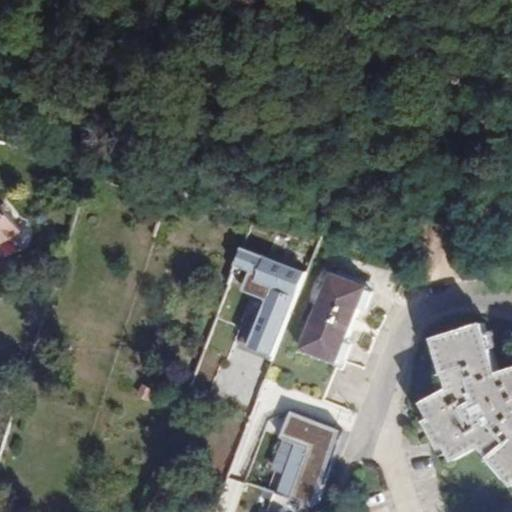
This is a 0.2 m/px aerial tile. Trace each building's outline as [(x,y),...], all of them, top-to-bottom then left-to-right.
[(0,248),(22,233),(0,204),(0,248)] [(275,356),(307,271),(241,246),(232,271),(258,281),(253,293),(269,299),(251,346),(275,356)] [(334,273),(304,348),(339,362),(368,287),(334,273)] [(251,346),(269,299),(253,293),(234,340),(251,346)] [(487,321),(436,337),(452,387),(425,401),(434,417),(428,420),(444,448),(450,445),(458,461),(485,445),(511,477),(511,367),(502,371),(487,321)] [(318,507),(343,431),(295,411),(284,437),(299,443),(282,493),(318,507)]
